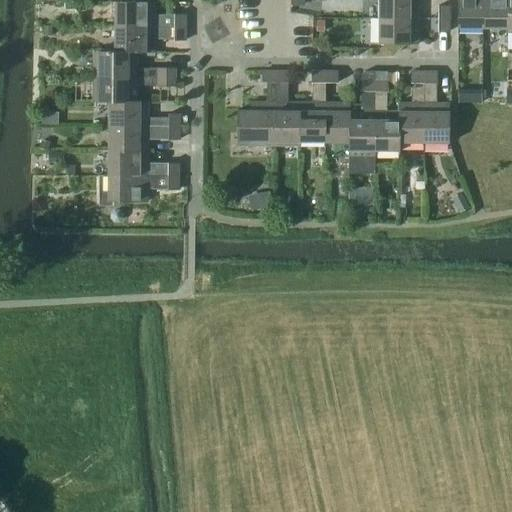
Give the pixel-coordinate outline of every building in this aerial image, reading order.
[(377,0),(377,18),(418,18),(417,0),(377,0)] [(482,27),(482,0),(456,0),(457,27),(482,27)] [(506,0),(482,0),(482,27),(506,27),(506,31),(507,31),(506,0)] [(114,1),(114,26),(185,26),(185,13),(174,13),(174,14),(154,14),(154,1),(114,1)] [(438,5),(437,18),(448,18),(448,5),(438,5)] [(418,18),(377,18),(377,43),(417,43),(418,18)] [(448,18),(437,18),(437,30),(448,31),(448,18)] [(326,32),(326,19),(316,19),(316,32),(326,32)] [(93,51),(153,51),(154,38),(173,39),(185,39),(185,26),(114,26),(113,50),(93,50),(93,51)] [(93,51),(92,75),(174,76),(174,67),(156,67),(136,67),(136,51),(153,51),(93,51)] [(324,71),(324,82),(337,82),(337,71),(324,71)] [(348,158),(348,174),(373,174),(373,158),(373,156),(373,150),(373,111),(373,90),(373,79),(374,71),(363,71),(361,75),(361,79),(360,90),(361,111),(348,111),(348,142),(348,150),(348,156),(348,158)] [(373,111),(373,150),(398,150),(398,111),(388,112),(386,112),(386,91),(386,79),(386,71),(374,71),(373,79),(373,90),(373,111)] [(92,75),(92,100),(148,101),(148,100),(136,100),(136,84),(156,84),(156,85),(174,85),(174,76),(92,75)] [(237,122),(236,145),(274,145),(274,101),(274,81),(266,81),(266,101),(262,101),(249,101),(249,104),(249,108),(237,108),(237,122)] [(274,101),(274,145),(299,146),(299,141),(299,101),(293,101),(289,101),(287,101),(287,81),(274,81),(274,101)] [(299,101),(299,141),(324,141),(324,101),(324,82),(319,82),(311,81),(311,101),(305,101),(299,101)] [(398,111),(398,150),(399,150),(399,142),(423,142),(423,102),(423,82),(411,82),(411,102),(408,102),(399,102),(398,111)] [(423,102),(423,142),(448,142),(448,102),(441,102),(436,102),(436,82),(423,82),(423,102)] [(458,92),(458,102),(459,102),(472,102),(474,102),(474,92),(458,92)] [(107,125),(148,125),(179,126),(179,113),(168,113),(168,118),(148,117),(148,101),(92,100),(92,101),(107,101),(107,125)] [(324,101),(324,141),(348,142),(348,111),(348,102),(324,101)] [(51,111),(40,111),(39,123),(50,123),(51,111)] [(179,126),(148,125),(107,125),(107,150),(147,150),(147,138),(168,138),(178,138),(179,126)] [(42,139),(40,146),(48,148),(49,141),(42,139)] [(107,175),(178,175),(178,162),(147,162),(147,150),(107,150),(107,175)] [(63,162),(64,151),(49,151),(48,162),(63,162)] [(178,188),(178,175),(107,175),(99,175),(99,205),(114,205),(114,200),(147,200),(147,187),(167,187),(167,188),(178,188)] [(462,192),(452,198),(460,212),(470,207),(462,192)] [(405,204),(398,203),(398,222),(407,222),(407,206),(405,206),(405,204)] [(111,212),(111,217),(114,221),(119,221),(123,217),(123,212),(119,209),(114,209),(111,212)] [(75,217),(66,217),(66,226),(75,226),(75,217)]
